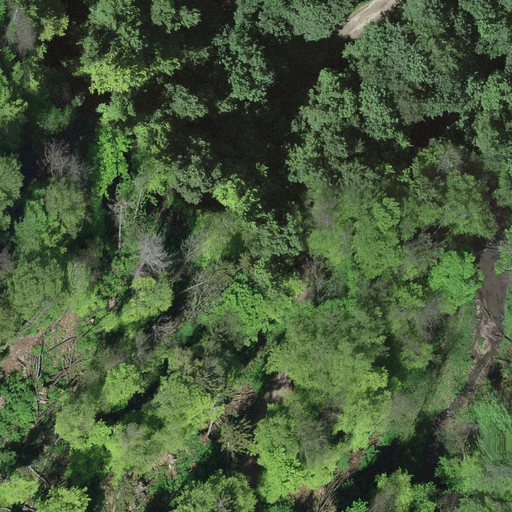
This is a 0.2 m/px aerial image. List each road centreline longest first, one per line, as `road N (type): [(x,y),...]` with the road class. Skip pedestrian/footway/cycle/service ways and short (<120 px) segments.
road 1 (track): [(240,511),(295,283),(303,109),(326,51)]
road 2 (track): [(233,0),(255,39),(287,56),(326,51)]
